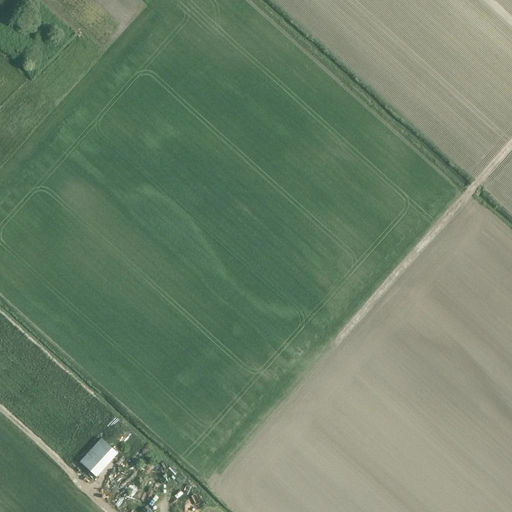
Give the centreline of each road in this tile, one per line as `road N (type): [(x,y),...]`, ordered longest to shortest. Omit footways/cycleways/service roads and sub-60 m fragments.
road 1 (track): [(511,145),(335,343)]
road 2 (track): [(112,511),(0,411)]
